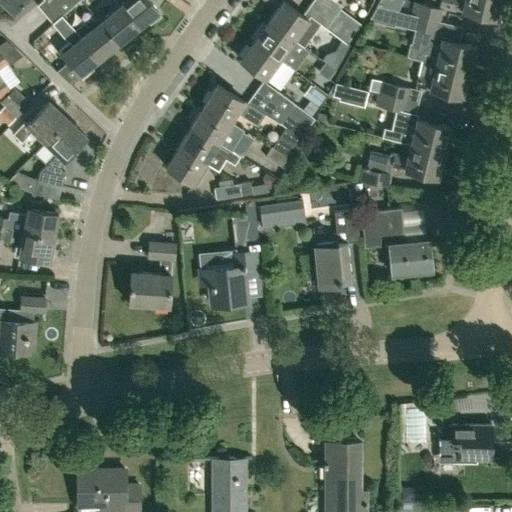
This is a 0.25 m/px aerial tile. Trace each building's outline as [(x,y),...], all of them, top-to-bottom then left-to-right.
[(1,0),(14,11),(24,0),(1,0)] [(79,0),(41,0),(37,4),(46,14),(61,0),(74,0),(76,2),(79,0)] [(53,22),(76,2),(74,0),(61,0),(46,14),(53,22)] [(158,9),(150,0),(116,0),(120,4),(138,26),(148,18),(151,21),(160,14),(158,10),(158,9)] [(296,38),(305,45),(319,25),(285,0),(283,0),(270,19),(296,38)] [(440,20),(443,8),(413,0),(410,13),(440,20)] [(495,17),(499,0),(439,0),(439,4),(449,7),(449,6),(495,17)] [(118,42),(138,26),(120,4),(100,20),(118,42)] [(354,31),(360,22),(340,7),(333,16),(354,31)] [(421,59),(468,70),(474,44),(459,41),(436,35),(440,20),(410,13),(397,10),(394,22),(407,25),(415,27),(411,43),(407,56),(421,59)] [(99,57),(82,36),(80,36),(75,29),(62,15),(53,22),(52,23),(67,41),(59,48),(61,51),(79,73),(80,73),(82,76),(92,68),(89,65),(99,57)] [(346,42),(354,31),(333,16),(325,27),(346,42)] [(100,20),(98,18),(87,26),(84,22),(75,29),(80,36),(82,36),(99,57),(118,42),(100,20)] [(282,57),(296,38),(270,19),(256,38),(282,57)] [(267,77),(282,57),(256,38),(241,58),(267,77)] [(0,93),(2,95),(10,90),(1,78),(2,77),(0,74),(0,62),(6,59),(0,50),(0,93)] [(462,95),(468,70),(421,59),(418,72),(419,72),(416,84),(462,95)] [(328,77),(335,68),(325,61),(319,70),(328,77)] [(380,80),(371,78),(368,89),(378,91),(418,100),(420,89),(381,79),(380,80)] [(336,81),(333,93),(340,94),(343,83),(336,81)] [(264,112),(245,100),(218,82),(205,103),(232,121),(238,112),(257,124),(264,112)] [(0,117),(7,124),(15,116),(15,117),(30,101),(14,86),(0,99),(0,101),(4,105),(0,109),(0,117)] [(326,96),(312,86),(305,96),(319,106),(326,96)] [(418,100),(378,91),(375,104),(396,109),(415,114),(418,100)] [(45,141),(67,119),(48,101),(27,122),(26,121),(13,134),(21,142),(33,129),(45,141)] [(286,111),(307,126),(314,116),(293,102),(286,111)] [(233,148),(245,129),(232,121),(205,103),(192,124),(233,148)] [(415,114),(396,109),(392,124),(389,136),(411,142),(444,150),(450,124),(417,116),(417,114),(415,114)] [(299,136),(307,126),(286,111),(279,121),(285,126),(299,136)] [(316,119),(331,122),(332,115),(318,112),(316,119)] [(67,119),(45,141),(58,152),(40,171),(38,180),(26,175),(22,187),(35,193),(59,198),(65,172),(61,171),(63,159),(64,160),(86,136),(67,119)] [(232,149),(233,148),(192,124),(179,144),(207,161),(218,169),(225,158),(234,163),(239,154),(232,149)] [(303,139),(299,136),(285,126),(272,146),(291,158),(303,139)] [(437,176),(444,150),(411,142),(407,157),(394,153),(394,152),(390,151),(389,154),(370,150),(366,165),(365,165),(365,168),(360,167),(358,180),(389,185),(391,171),(389,171),(390,166),(391,166),(391,165),(437,176)] [(194,182),(207,161),(179,144),(166,165),(194,182)] [(285,168),(291,158),(272,146),(271,145),(265,155),(285,168)] [(275,176),(265,171),(262,176),(263,181),(265,181),(270,184),(275,176)] [(250,180),(239,182),(241,194),(252,192),(250,180)] [(241,194),(239,182),(214,186),(215,198),(241,194)] [(281,199),(284,222),(306,219),(303,196),(281,199)] [(0,226),(53,236),(58,213),(28,207),(26,214),(10,210),(9,217),(0,215),(0,226)] [(322,285),(351,281),(347,240),(358,239),(355,208),(334,210),(337,240),(317,242),(322,285)] [(401,241),(399,230),(397,210),(363,214),(367,246),(388,243),(392,272),(432,267),(429,237),(401,241)] [(49,260),(53,236),(0,226),(0,235),(5,237),(4,240),(20,243),(18,254),(49,260)] [(173,256),(174,242),(148,240),(147,256),(160,256),(159,272),(130,271),(128,302),(169,304),(171,272),(169,272),(170,256),(173,256)] [(213,302),(246,298),(243,272),(257,270),(254,249),(233,251),(234,264),(200,268),(202,281),(210,281),(213,302)] [(44,311),(45,297),(21,296),(20,309),(22,309),(21,321),(0,319),(0,335),(1,336),(0,346),(0,347),(27,350),(28,341),(33,341),(34,321),(32,321),(33,310),(44,311)] [(428,415),(441,414),(441,402),(428,402),(428,415)] [(475,423),(451,423),(452,437),(441,438),(442,458),(491,457),(490,426),(490,423),(475,423)] [(364,511),(364,489),(358,489),(358,441),(324,441),(324,511),(364,511)] [(244,511),(244,457),(210,457),(210,511),(244,511)] [(137,511),(138,485),(123,485),(123,470),(75,470),(75,504),(100,504),(99,511),(137,511)] [(414,486),(403,485),(402,499),(414,499),(414,486)] [(461,511),(461,499),(429,499),(429,511),(461,511)]
